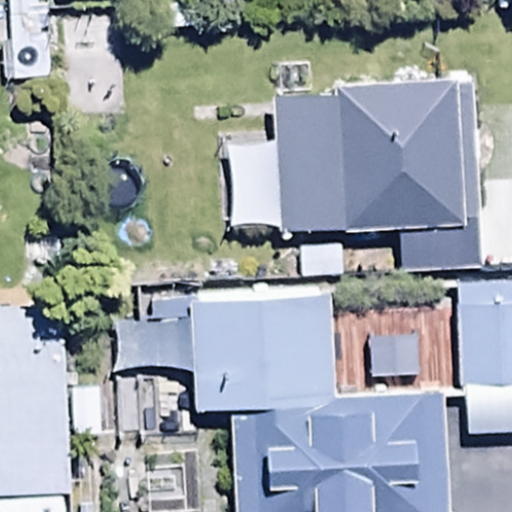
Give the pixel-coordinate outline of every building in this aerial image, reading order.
[(119,15),(69,16),(70,41),(60,41),(61,121),(120,120),(119,15)] [(264,228),(452,222),(452,217),(473,216),(468,80),(446,80),(446,79),(319,83),(319,92),(259,94),(261,144),(216,145),(219,222),(264,221),(264,228)] [(445,384),(510,383),(510,406),(511,406),(511,275),(445,276),(445,384)] [(218,409),(224,511),(440,511),(435,394),(324,400),(318,285),(181,292),(183,317),(105,321),(107,370),(181,367),(183,410),(218,409)] [(0,491),(56,491),(54,303),(0,303),(0,491)]
